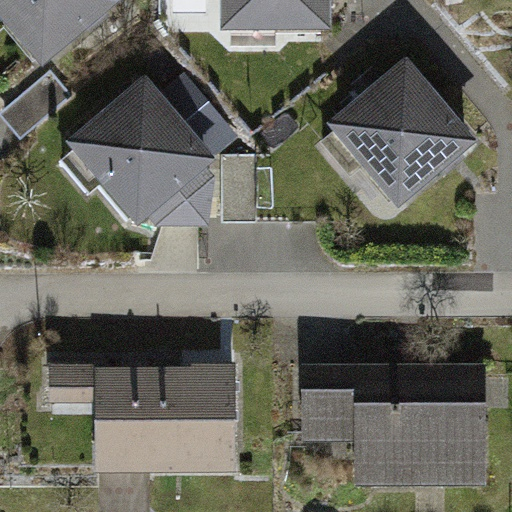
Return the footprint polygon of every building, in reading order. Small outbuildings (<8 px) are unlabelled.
[(122,0),(0,0),(0,10),(47,67),(124,2),(122,0)] [(333,0),(223,0),(223,23),(333,25),(333,0)] [(484,142),(411,58),(335,123),(408,208),(484,142)] [(245,133),(183,65),(166,80),(228,148),(245,133)] [(150,71),(70,141),(143,225),(223,155),(150,71)] [(489,359),(306,362),(307,439),(360,438),(361,486),(491,483),(489,359)] [(236,364),(52,366),(53,415),(100,414),(100,475),(237,474),(236,364)]
